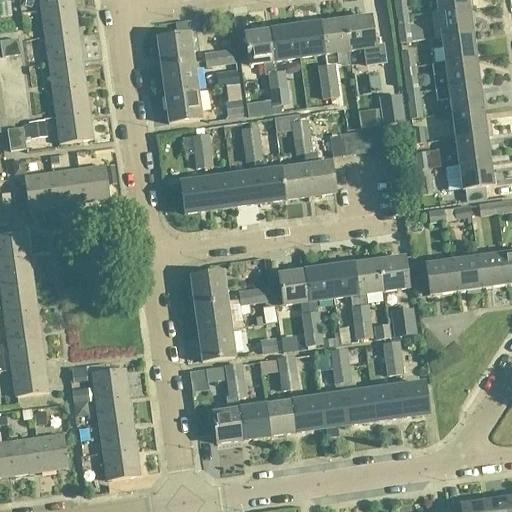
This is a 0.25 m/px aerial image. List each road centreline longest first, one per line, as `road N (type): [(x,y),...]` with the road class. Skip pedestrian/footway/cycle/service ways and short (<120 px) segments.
road 1 (residential): [(182,508),(470,467)]
road 2 (residential): [(182,508),(147,257)]
road 3 (residential): [(147,257),(113,16)]
road 4 (residential): [(147,257),(381,226)]
